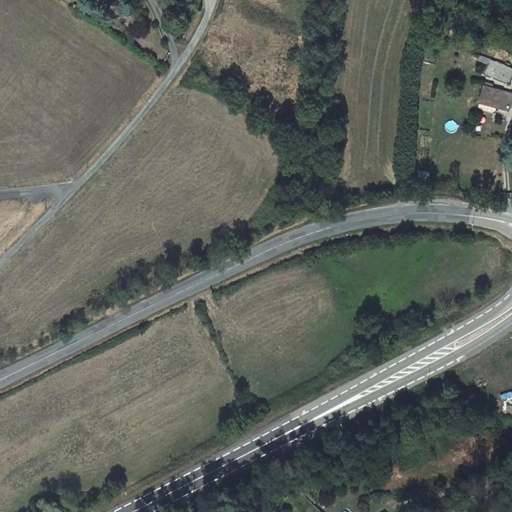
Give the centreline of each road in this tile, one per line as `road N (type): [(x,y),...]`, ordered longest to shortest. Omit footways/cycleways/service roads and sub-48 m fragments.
road 1 (tertiary): [(489,217),(406,213),(290,238),(0,380)]
road 2 (secondary): [(511,301),(130,511)]
road 3 (secondary): [(139,511),(289,447),(511,324)]
road 4 (residential): [(0,263),(170,81),(212,0)]
